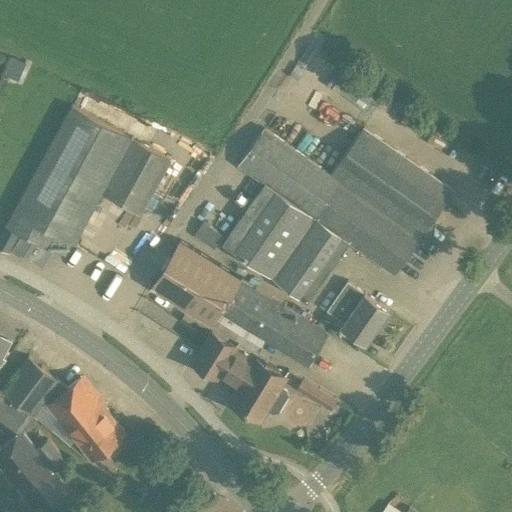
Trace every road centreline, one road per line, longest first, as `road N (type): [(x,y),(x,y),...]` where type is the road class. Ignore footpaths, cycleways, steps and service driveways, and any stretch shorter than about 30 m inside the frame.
road 1 (unclassified): [(88,342),(181,220),(325,0)]
road 2 (unclassified): [(277,511),(313,486),(511,229)]
road 3 (tertiary): [(255,511),(88,342)]
